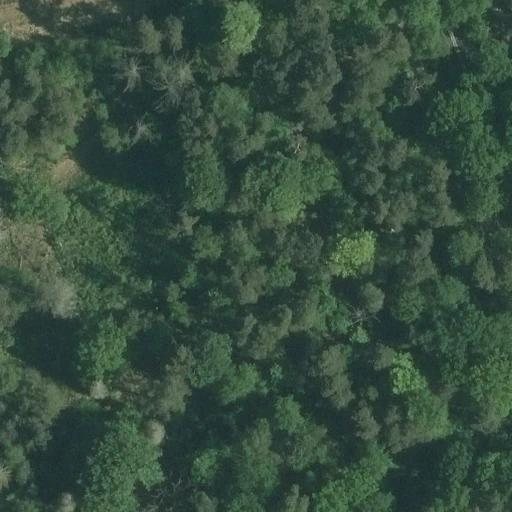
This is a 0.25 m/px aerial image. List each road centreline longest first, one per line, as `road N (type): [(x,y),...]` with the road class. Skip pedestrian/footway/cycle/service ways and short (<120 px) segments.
road 1 (track): [(0,54),(253,0)]
road 2 (primary): [(511,193),(438,0)]
